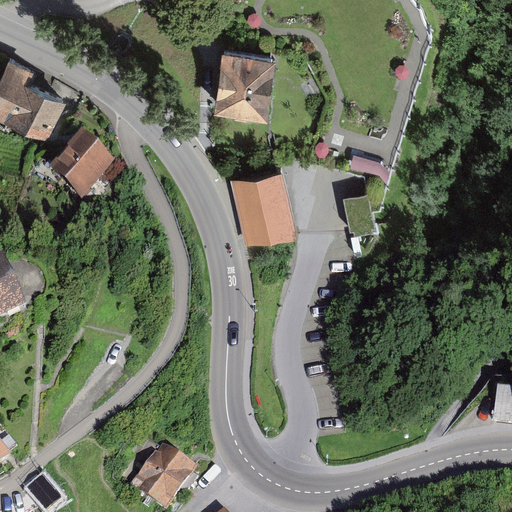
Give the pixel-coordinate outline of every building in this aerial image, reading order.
[(271,63),(222,58),(218,95),(216,113),(264,119),(271,63)] [(72,98),(17,72),(0,107),(0,110),(54,136),(72,98)] [(127,171),(99,141),(67,172),(95,201),(127,171)] [(279,174),(232,183),(245,244),(292,234),(279,174)] [(366,196),(343,199),(347,232),(370,229),(366,196)] [(0,259),(0,311),(23,299),(3,258),(0,259)] [(0,477),(22,460),(0,432),(0,477)] [(164,509),(194,466),(165,447),(136,489),(164,509)]
